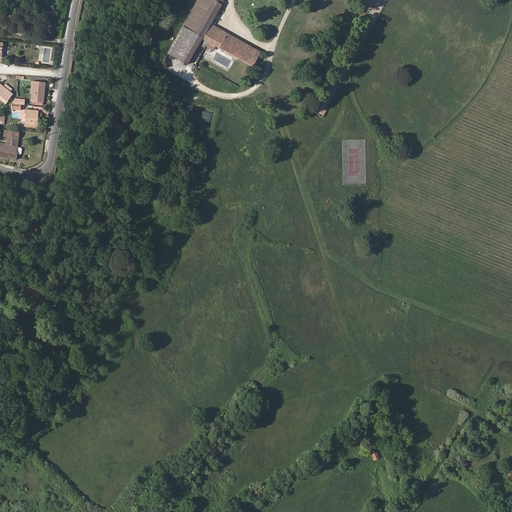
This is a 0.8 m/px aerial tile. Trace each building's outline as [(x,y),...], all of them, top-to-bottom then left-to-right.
[(210,24),(224,0),(197,0),(181,28),(206,42),(204,46),(214,51),(217,48),(251,68),(260,53),(210,24)] [(31,100),(42,101),(44,82),(35,82),(35,86),(32,85),(31,100)] [(6,101),(12,94),(9,92),(11,89),(4,84),(2,86),(0,84),(0,99),(6,103),(7,102),(6,101)] [(34,122),(34,119),(35,111),(24,109),(23,114),(25,114),(24,117),(23,126),(35,127),(36,122),(34,122)] [(16,146),(18,130),(12,129),(12,130),(4,129),(3,137),(6,137),(5,143),(0,142),(0,157),(16,160),(17,151),(17,147),(18,146),(16,146)] [(375,450),(370,452),(374,460),(379,458),(375,450)]
